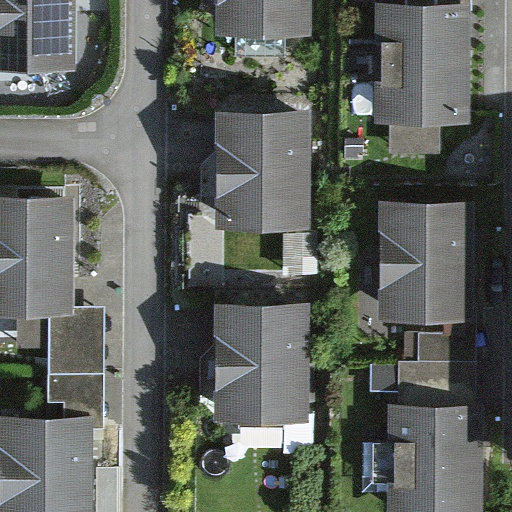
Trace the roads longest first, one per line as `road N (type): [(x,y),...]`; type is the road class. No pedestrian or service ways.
road 1 (residential): [(135,141),(133,511)]
road 2 (residential): [(137,0),(135,141)]
road 3 (residential): [(135,141),(0,140)]
